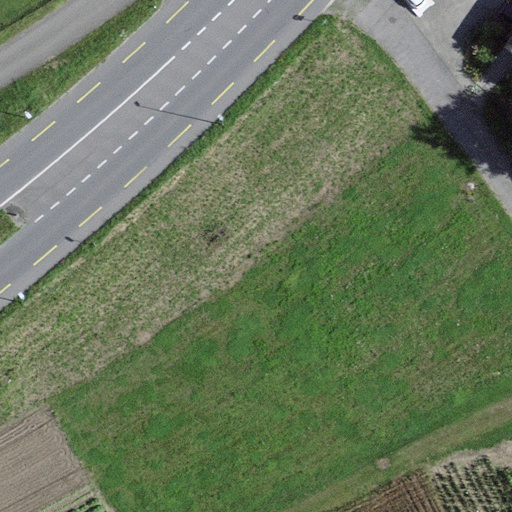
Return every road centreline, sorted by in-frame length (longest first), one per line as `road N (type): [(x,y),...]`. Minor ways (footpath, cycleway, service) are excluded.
road 1 (secondary): [(0,221),(238,0)]
road 2 (unclassified): [(357,0),(511,210)]
